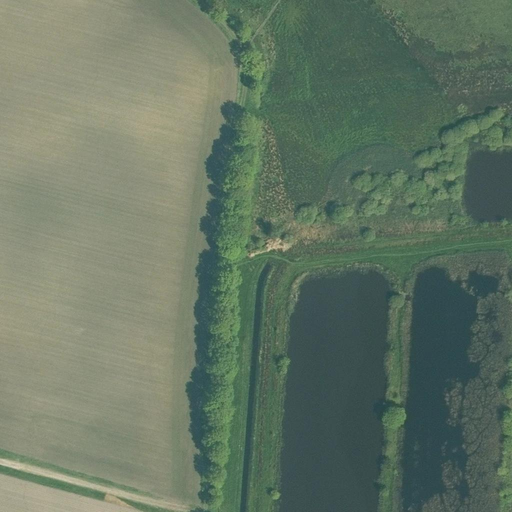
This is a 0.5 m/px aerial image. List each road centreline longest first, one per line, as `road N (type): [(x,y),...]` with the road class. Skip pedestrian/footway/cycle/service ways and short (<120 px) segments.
road 1 (track): [(242,51),(247,81),(205,511)]
road 2 (unclassified): [(189,511),(9,465)]
